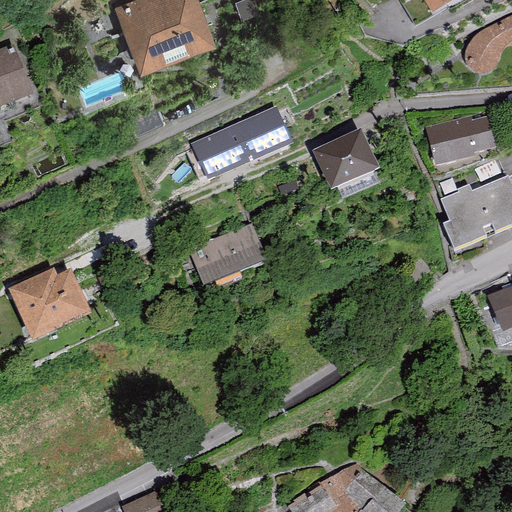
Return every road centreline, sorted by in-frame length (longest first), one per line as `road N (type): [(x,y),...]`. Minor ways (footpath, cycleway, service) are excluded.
road 1 (residential): [(511,250),(404,314),(330,374),(67,511)]
road 2 (residential): [(0,209),(244,94),(284,63)]
road 3 (residential): [(511,98),(390,109)]
